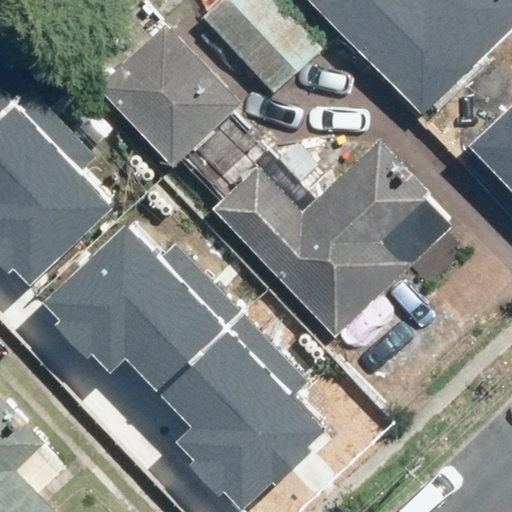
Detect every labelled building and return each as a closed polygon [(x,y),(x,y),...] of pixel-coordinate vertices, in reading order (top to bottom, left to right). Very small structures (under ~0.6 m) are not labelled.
[(164,0),(99,61),(178,147),(245,85),(166,0),(164,0)] [(276,0),(218,0),(209,10),(280,77),(317,39),(276,0)] [(493,50),(491,47),(511,27),(511,0),(322,0),(427,112),(493,50)] [(0,53),(0,109),(28,84),(0,53)] [(0,234),(38,277),(130,195),(28,84),(0,109),(0,234)] [(511,108),(469,148),(511,193),(511,108)] [(270,150),(223,194),(347,325),(462,217),(378,129),(311,193),(270,150)] [(140,194),(51,275),(112,341),(131,324),(166,362),(236,299),(140,194)] [(186,425),(246,492),(338,409),(236,299),(166,362),(206,408),(186,425)] [(0,400),(0,511),(69,511),(88,495),(0,400)]
